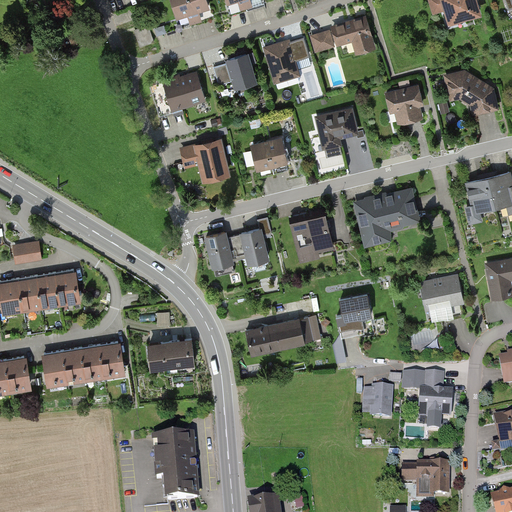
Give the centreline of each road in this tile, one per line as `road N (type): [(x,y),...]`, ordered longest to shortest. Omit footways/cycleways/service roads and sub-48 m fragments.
road 1 (residential): [(180,223),(511,144)]
road 2 (secondary): [(175,284),(203,317),(219,361),(234,511)]
road 3 (residential): [(349,0),(124,70)]
road 4 (residential): [(0,347),(92,332),(110,319),(115,285),(76,251)]
road 5 (residential): [(470,511),(477,357),(487,338),(511,330)]
road 6 (secondary): [(34,195),(175,284)]
road 7 (residential): [(180,223),(124,70)]
